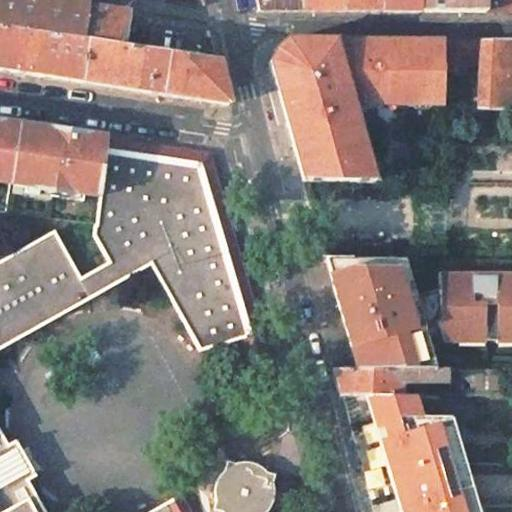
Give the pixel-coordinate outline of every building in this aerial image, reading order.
[(0,0),(0,28),(23,32),(34,34),(82,41),(87,7),(87,4),(85,0),(0,0)] [(297,0),(254,0),(257,12),(297,12),(297,0)] [(297,0),(297,12),(341,12),(341,0),(297,0)] [(341,0),(341,12),(378,13),(380,13),(379,0),(341,0)] [(379,0),(380,13),(417,13),(416,0),(379,0)] [(416,0),(417,13),(482,13),(482,0),(416,0)] [(511,0),(482,0),(482,13),(511,13),(511,0)] [(87,7),(82,41),(87,42),(122,48),(125,19),(126,14),(87,7)] [(23,32),(0,28),(0,71),(16,74),(23,32)] [(23,32),(16,74),(28,76),(34,34),(23,32)] [(28,76),(81,83),(87,42),(82,41),(34,34),(28,76)] [(444,59),(444,41),(304,40),(286,40),(274,50),(272,56),(269,62),(280,104),(290,138),(302,181),(374,182),(354,111),(361,102),(444,103),(444,91),(444,59)] [(480,42),(444,41),(444,59),(462,60),(462,57),(479,58),(480,42)] [(511,41),(480,42),(479,58),(476,108),(511,107),(511,41)] [(136,49),(122,48),(87,42),(81,83),(160,95),(166,54),(136,49)] [(160,95),(227,105),(228,104),(218,62),(166,54),(160,95)] [(0,133),(0,179),(10,181),(17,118),(0,116),(0,117),(1,120),(0,133)] [(17,118),(10,181),(53,186),(55,170),(78,172),(82,171),(87,132),(83,126),(81,126),(72,131),(69,128),(64,127),(59,130),(55,123),(17,118)] [(107,129),(83,126),(87,132),(82,171),(78,172),(55,170),(53,186),(96,192),(99,165),(103,166),(107,129)] [(0,262),(0,342),(152,260),(200,348),(242,336),(262,331),(237,241),(211,151),(106,138),(104,159),(96,224),(95,234),(111,262),(81,277),(55,231),(0,262)] [(325,261),(324,261),(336,302),(355,371),(400,371),(434,371),(422,327),(438,322),(441,341),(456,341),(456,334),(485,334),(485,341),(498,341),(498,334),(511,334),(511,276),(468,276),(468,285),(459,285),(459,276),(441,276),(441,289),(413,297),(403,261),(325,261)] [(242,336),(254,376),(274,370),(262,331),(242,336)] [(456,341),(456,343),(485,343),(485,341),(485,334),(456,334),(456,341)] [(498,341),(498,343),(511,343),(511,334),(498,334),(498,341)] [(355,371),(333,371),(337,389),(338,395),(342,395),(363,395),(400,395),(400,384),(400,371),(355,371)] [(434,371),(400,371),(400,384),(447,383),(447,371),(434,371)] [(472,371),(458,371),(459,383),(472,384),(472,371)] [(400,395),(363,395),(367,407),(397,507),(398,511),(477,511),(475,504),(450,419),(422,419),(415,395),(400,395)] [(7,448),(0,452),(0,494),(25,480),(25,482),(34,476),(15,442),(6,447),(7,448)] [(236,464),(227,467),(221,474),(216,481),(214,490),(215,500),(218,508),(221,511),(265,511),(266,511),(271,504),(273,495),(273,485),(269,477),(263,470),(255,465),(245,463),(236,464)] [(42,511),(25,482),(25,480),(0,494),(0,511),(42,511)] [(190,511),(181,494),(149,511),(190,511)]
